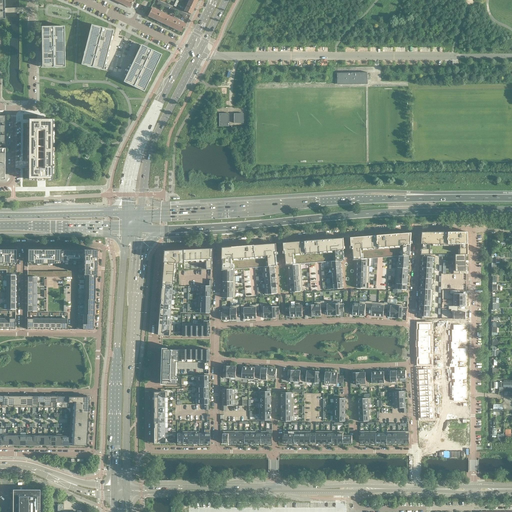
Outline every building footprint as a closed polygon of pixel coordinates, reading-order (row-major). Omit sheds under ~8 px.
[(189,1),(184,11),(191,14),(195,4),(189,1)] [(148,12),(149,12),(148,16),(165,24),(168,16),(150,8),(148,12)] [(168,16),(165,24),(181,32),(183,28),(184,29),(186,24),(168,16)] [(100,69),(109,33),(110,30),(107,29),(91,25),(90,30),(89,30),(88,35),(89,35),(87,40),(86,44),(85,50),(84,50),(83,54),(84,54),(81,64),(87,66),(91,68),(91,67),(100,69)] [(65,67),(64,26),(59,27),(49,27),(46,27),(44,27),(44,28),(44,62),(44,63),(46,63),(47,67),(47,68),(65,67)] [(154,69),(157,64),(159,60),(161,54),(146,47),(144,46),(142,49),(126,83),(134,87),(138,89),(144,91),(148,82),(149,82),(151,78),(150,78),(153,73),(155,69),(154,69)] [(338,73),(338,79),(338,85),(368,85),(368,82),(368,73),(338,73)] [(229,113),(219,113),(219,126),(228,126),(229,113)] [(243,113),(234,113),(233,123),(243,123),(243,113)] [(29,129),(25,129),(25,161),(25,168),(25,179),(36,179),(44,179),(52,179),(57,179),(57,140),(52,135),(52,119),(45,119),(44,119),(42,119),(36,119),(34,119),(29,119),(29,123),(29,124),(29,127),(29,129)] [(422,243),(421,255),(439,254),(442,254),(445,254),(453,254),(466,254),(468,254),(468,244),(468,233),(467,232),(424,232),(422,233),(422,240),(422,243)] [(378,235),(351,237),(351,246),(352,246),(352,248),(353,260),(357,259),(369,258),(378,258),(381,258),(390,257),(396,256),(409,255),(410,255),(411,243),(411,241),(412,234),(410,233),(400,233),(383,235),(378,235)] [(315,240),(283,243),(284,251),(285,251),(285,253),(286,265),(289,265),(301,264),(306,263),(309,263),(318,262),(321,262),(324,262),(329,262),(341,261),(345,260),(344,249),(343,246),(344,246),(344,238),(315,240)] [(222,259),(222,270),(224,270),(235,269),(252,268),(255,267),(258,267),(263,267),(275,266),(277,266),(276,254),(276,252),(277,252),(276,243),(255,245),(250,245),(232,247),(224,247),(223,249),(222,256),(222,258),(222,259)] [(163,262),(161,283),(172,284),(174,261),(183,260),(204,259),(205,269),(211,269),(211,248),(163,251),(162,259),(161,261),(162,261),(162,262),(163,262)] [(0,258),(10,258),(10,263),(10,264),(16,264),(16,249),(0,249),(0,258)] [(84,249),(28,249),(28,260),(61,260),(84,261),(84,274),(96,274),(96,249),(84,249)] [(423,256),(423,262),(435,263),(435,257),(428,257),(428,254),(424,254),(424,256),(423,256)] [(369,267),(369,258),(357,259),(357,266),(369,267)] [(466,271),(466,265),(453,266),(454,274),(460,274),(460,271),(465,271),(466,271)] [(209,291),(210,286),(211,286),(211,280),(207,280),(207,286),(200,285),(200,291),(209,291)] [(458,290),(450,290),(450,294),(453,294),(453,300),(466,300),(466,294),(458,294),(458,290)] [(388,302),(387,309),(390,309),(390,313),(390,317),(396,318),(397,304),(397,300),(388,299),(388,302)] [(453,306),(448,306),(448,309),(458,309),(458,306),(466,306),(466,300),(453,300),(453,306)] [(320,302),(314,302),(315,316),(321,316),(321,308),(324,308),(324,301),(320,301),(320,302)] [(327,301),(324,301),(324,308),(327,308),(327,315),(333,315),(334,315),(333,301),(327,301)] [(333,301),(334,315),(340,315),(340,312),(344,312),(343,303),(339,303),(339,302),(333,302),(333,301)] [(350,303),(349,312),(353,312),(353,315),(359,315),(360,301),(359,301),(359,304),(350,303)] [(360,301),(359,315),(365,316),(365,308),(369,308),(369,301),(366,301),(365,302),(360,301)] [(369,301),(369,308),(372,308),(371,316),(377,316),(378,303),(372,302),(372,301),(369,301)] [(308,306),(305,306),(306,313),(309,313),(309,316),(315,316),(314,302),(314,304),(308,305),(308,306)] [(378,303),(377,316),(384,317),(384,309),(387,309),(388,302),(384,302),(384,303),(378,303)] [(270,318),(270,305),(264,306),(264,303),(260,304),(261,311),(264,310),(264,318),(270,318)] [(290,307),(285,307),(285,314),(290,314),(290,317),(297,317),(296,303),(296,305),(290,306),(290,307)] [(302,303),(296,303),(297,317),(303,316),(303,313),(306,313),(305,306),(302,306),(302,303)] [(240,311),(240,304),(236,305),(236,306),(230,306),(231,320),(237,319),(237,312),(240,311)] [(244,304),(241,304),(241,312),(244,311),(244,319),(251,319),(250,305),(250,307),(244,308),(244,304)] [(260,311),(259,304),(256,304),(256,305),(250,305),(251,319),(257,319),(256,311),(260,311)] [(397,304),(396,318),(402,318),(402,315),(407,315),(407,307),(403,306),(403,304),(397,304)] [(280,314),(279,306),(270,306),(270,305),(270,318),(276,318),(276,315),(280,314)] [(231,320),(230,306),(230,309),(221,310),(222,320),(231,320)] [(458,309),(448,309),(451,309),(451,313),(452,313),(452,319),(466,319),(466,312),(458,312),(458,309)] [(420,310),(419,316),(420,316),(420,318),(424,319),(425,316),(430,317),(431,311),(432,311),(420,310)] [(453,330),(452,330),(452,336),(466,336),(466,330),(463,330),(463,324),(453,324),(453,330)] [(452,342),(451,342),(451,345),(458,345),(458,342),(466,342),(466,336),(452,336),(452,342)] [(458,345),(451,345),(451,349),(452,349),(452,354),(466,354),(466,348),(458,348),(458,345)] [(162,349),(161,383),(165,384),(176,384),(177,376),(176,376),(174,376),(174,365),(175,361),(176,361),(177,362),(177,357),(178,349),(173,349),(170,349),(166,349),(162,349)] [(451,363),(450,363),(450,364),(458,364),(458,361),(466,361),(466,354),(452,354),(452,360),(451,360),(451,363)] [(458,364),(450,364),(450,367),(454,367),(454,373),(452,373),(466,373),(466,367),(458,367),(458,364)] [(229,380),(230,366),(224,365),(224,369),(221,368),(220,375),(223,376),(223,378),(229,379),(229,380)] [(239,381),(239,374),(236,374),(236,366),(230,366),(229,380),(235,380),(235,381),(239,381)] [(423,369),(418,369),(419,375),(431,374),(430,369),(427,369),(427,366),(423,367),(423,369)] [(248,380),(249,367),(243,367),(242,374),(239,374),(239,381),(242,381),(242,379),(248,380)] [(257,382),(258,375),(255,375),(255,367),(249,367),(248,380),(254,380),(254,382),(257,382)] [(267,381),(267,368),(261,368),(261,376),(258,375),(257,382),(261,383),(261,380),(267,381)] [(277,369),(267,368),(267,381),(267,378),(276,379),(277,369)] [(294,384),(294,370),(288,369),(288,373),(282,372),(281,379),(288,380),(287,381),(293,381),(293,384),(294,384)] [(303,385),(303,378),(300,378),(300,374),(301,370),(295,370),(294,370),(294,384),(299,384),(299,385),(303,385)] [(406,378),(406,370),(396,371),(397,385),(397,382),(400,381),(400,378),(406,378)] [(312,383),(313,371),(307,371),(306,378),(303,378),(303,385),(306,386),(306,382),(312,383)] [(322,382),(322,375),(319,374),(319,371),(313,371),(312,383),(319,383),(319,381),(322,382)] [(384,371),(378,372),(378,385),(384,385),(384,386),(388,386),(387,379),(384,379),(384,371)] [(397,385),(396,371),(390,371),(390,379),(387,379),(388,386),(391,386),(391,385),(397,385)] [(331,386),(332,372),(325,372),(325,375),(322,375),(322,382),(325,382),(324,386),(331,386)] [(343,383),(344,376),(338,376),(338,373),(332,372),(331,386),(337,386),(337,383),(343,383)] [(360,386),(359,372),(353,373),(353,376),(350,376),(350,383),(353,383),(353,384),(359,384),(360,386)] [(369,387),(369,380),(366,380),(365,372),(359,372),(360,386),(366,386),(366,387),(369,387)] [(378,385),(378,372),(372,372),(372,380),(369,380),(369,387),(373,387),(373,386),(378,385)] [(466,373),(452,373),(452,379),(455,379),(454,382),(453,382),(463,382),(463,379),(466,379),(466,373)] [(499,387),(499,391),(511,391),(511,381),(511,382),(511,380),(504,380),(504,382),(503,382),(499,382),(499,387)] [(453,385),(452,385),(452,392),(466,392),(466,385),(463,385),(463,382),(453,382),(453,385)] [(466,392),(452,392),(452,398),(453,398),(453,401),(463,401),(463,398),(466,398),(466,392)] [(87,446),(89,402),(88,402),(89,397),(84,397),(84,396),(68,396),(68,408),(70,408),(70,424),(69,429),(69,436),(68,436),(68,445),(87,446)] [(208,410),(208,398),(196,398),(196,404),(204,404),(204,410),(208,410)] [(235,405),(235,400),(223,400),(223,405),(222,405),(222,411),(226,410),(226,405),(235,405)] [(405,407),(405,402),(393,403),(395,403),(395,408),(402,408),(402,413),(406,413),(406,407),(405,407)] [(494,404),(493,409),(493,412),(496,412),(502,412),(502,409),(503,409),(503,404),(494,404)] [(283,431),(283,439),(279,439),(279,443),(289,443),(289,431),(283,431)] [(311,431),(305,431),(305,443),(313,443),(313,433),(311,433),(311,431)] [(316,433),(313,433),(313,443),(321,443),(321,431),(316,431),(316,433)] [(343,431),(343,443),(352,443),(352,435),(349,435),(343,435),(343,431)] [(466,432),(460,432),(460,444),(466,444),(466,438),(468,438),(468,434),(466,434),(466,432)] [(39,511),(40,489),(13,489),(12,511),(39,511)]
